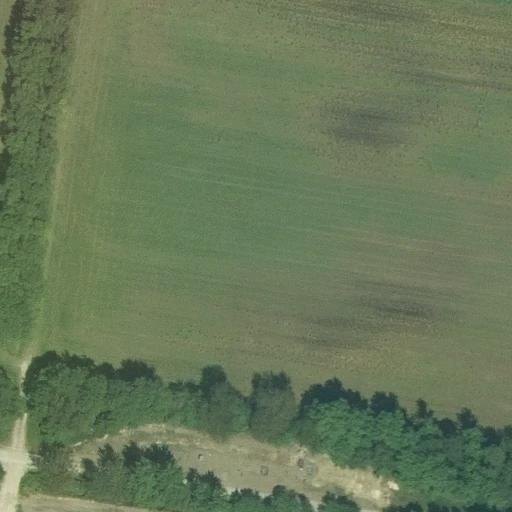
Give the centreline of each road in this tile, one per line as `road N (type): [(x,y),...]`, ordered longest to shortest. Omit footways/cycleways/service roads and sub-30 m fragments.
road 1 (track): [(2,511),(83,0)]
road 2 (track): [(0,454),(357,511)]
